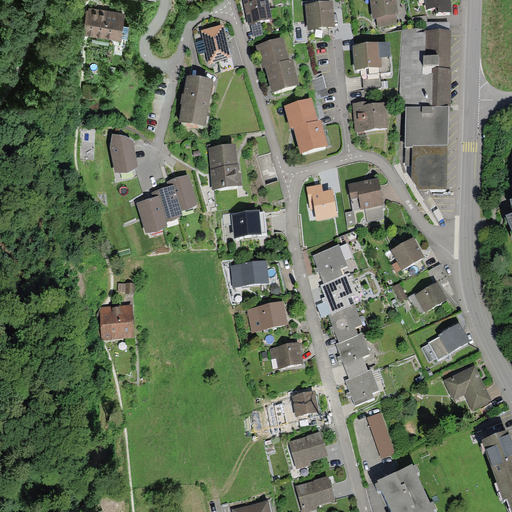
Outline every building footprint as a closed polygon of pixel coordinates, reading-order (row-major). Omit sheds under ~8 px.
[(260,22),(272,19),(268,0),(243,0),(249,25),(250,24),(260,22)] [(396,0),(370,0),(373,19),(376,18),(378,27),(398,24),(396,14),(399,14),(396,0)] [(436,13),(452,12),(450,0),(425,0),(426,3),(426,10),(436,9),(436,13)] [(308,30),(335,27),(332,1),(305,4),(308,30)] [(87,11),(83,36),(121,42),(121,40),(123,27),(125,13),(89,8),(89,11),(87,11)] [(263,35),(260,22),(250,24),(253,37),(263,35)] [(206,52),(209,64),(232,58),(223,24),(200,30),(203,40),(195,42),(199,54),(206,52)] [(130,27),(123,27),(121,40),(128,40),(130,27)] [(418,190),(448,190),(449,109),(451,109),(452,69),(451,69),(451,30),(450,30),(424,30),(401,30),(401,107),(406,107),(405,147),(406,147),(413,147),(412,166),(411,179),(418,190)] [(255,45),(262,69),(265,68),(272,93),(300,85),(293,59),(289,60),(283,37),(255,45)] [(389,42),(353,45),(355,70),(366,69),(366,75),(380,74),(392,73),(389,42)] [(382,88),(380,74),(366,75),(362,75),(364,90),(382,88)] [(181,104),(178,122),(206,127),(214,80),(187,75),(184,94),(182,94),(180,104),(181,104)] [(315,100),(329,97),(323,76),(310,80),(315,100)] [(290,128),(293,128),(300,154),(328,146),(321,120),(318,121),(312,98),(284,106),(290,128)] [(355,132),(389,129),(386,102),(367,104),(367,102),(352,103),(355,132)] [(110,146),(115,172),(127,173),(138,167),(133,141),(125,136),(112,134),(110,146)] [(209,148),(213,190),(243,186),(242,173),(239,173),(236,144),(209,148)] [(173,185),(181,211),(186,211),(198,205),(188,174),(167,181),(169,187),(173,185)] [(379,178),(348,183),(353,210),(361,209),(361,210),(365,209),(367,222),(384,219),(383,208),(385,208),(384,204),(383,204),(379,178)] [(322,184),(306,187),(311,210),(315,209),(317,221),(338,217),(337,212),(334,194),(333,189),(323,191),(322,184)] [(158,196),(166,222),(172,222),(182,215),(181,211),(173,185),(169,187),(151,192),(153,198),(158,196)] [(136,203),(145,233),(157,232),(168,226),(166,222),(158,196),(153,198),(136,203)] [(260,210),(232,214),(233,224),(234,238),(262,235),(262,234),(266,233),(264,212),(260,212),(260,210)] [(347,226),(356,224),(353,211),(345,213),(347,226)] [(233,224),(232,214),(222,214),(224,225),(233,224)] [(414,237),(391,250),(397,262),(401,269),(402,270),(425,257),(414,237)] [(340,245),(313,256),(317,268),(319,272),(324,284),(343,276),(340,269),(348,266),(340,245)] [(233,287),(269,284),(267,261),(231,265),(233,287)] [(396,272),(401,269),(397,262),(392,265),(396,272)] [(427,271),(434,284),(437,282),(448,277),(440,264),(427,271)] [(324,284),(320,285),(325,297),(327,301),(332,313),(332,314),(350,307),(350,306),(348,299),(355,297),(347,275),(343,276),(324,284)] [(437,282),(434,284),(415,295),(425,312),(447,300),(437,282)] [(135,295),(135,284),(118,283),(118,292),(125,292),(125,294),(135,295)] [(392,287),(401,302),(407,299),(399,284),(392,287)] [(328,315),(332,313),(327,301),(324,302),(317,305),(322,317),(328,315)] [(252,332),(288,325),(283,302),(247,309),(252,332)] [(332,313),(328,315),(333,327),(334,330),(339,343),(358,335),(355,329),(363,326),(354,304),(350,306),(350,307),(332,314),(332,313)] [(99,307),(101,340),(135,338),(133,305),(99,307)] [(471,342),(460,323),(438,335),(439,337),(428,343),(429,344),(421,348),(429,363),(437,358),(438,360),(471,342)] [(339,343),(336,344),(340,356),(342,360),(349,379),(368,372),(363,358),(370,355),(362,334),(358,335),(339,343)] [(278,369),(303,364),(299,343),(270,349),(272,359),(276,358),(278,369)] [(475,365),(444,380),(454,400),(464,395),(473,411),(492,401),(475,365)] [(349,379),(345,380),(350,392),(351,396),(355,405),(374,398),(373,393),(380,390),(372,370),(368,372),(349,379)] [(296,416),(319,412),(315,391),(292,395),(296,416)] [(367,417),(382,459),(396,454),(381,412),(367,417)] [(511,440),(508,430),(481,440),(503,500),(507,499),(511,496),(511,440)] [(321,433),(289,442),(297,469),(311,465),(310,461),(328,456),(321,433)] [(413,464),(377,480),(378,482),(375,484),(378,492),(382,490),(391,511),(434,511),(434,510),(437,509),(433,501),(430,502),(417,473),(420,472),(416,464),(413,466),(413,464)] [(314,481),(295,486),(302,511),(309,511),(318,510),(317,506),(336,500),(329,476),(314,480),(314,481)] [(271,511),(269,501),(232,509),(232,511),(271,511)]
